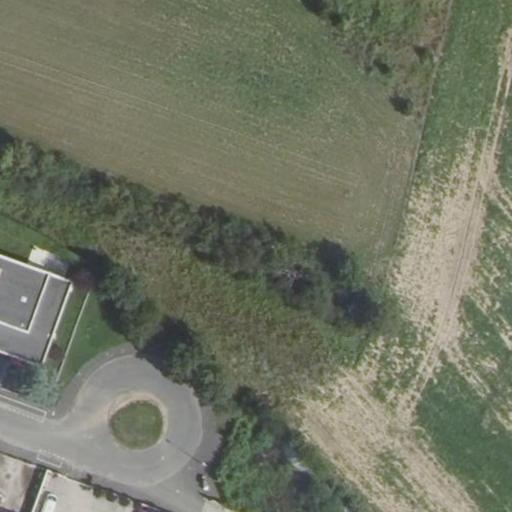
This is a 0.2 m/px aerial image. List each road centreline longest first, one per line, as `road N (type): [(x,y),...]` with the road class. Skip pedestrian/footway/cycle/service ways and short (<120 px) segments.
road 1 (unclassified): [(184,413),(156,383),(128,383),(105,400),(74,448)]
road 2 (unclassified): [(74,448),(149,468),(182,442),(184,413)]
